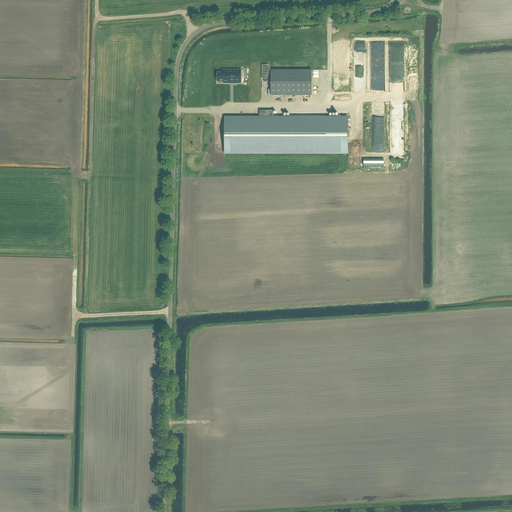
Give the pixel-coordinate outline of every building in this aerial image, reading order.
[(262,65),(262,79),(266,79),(268,79),(268,76),(270,76),(270,68),(268,68),(268,65),(266,65),(262,65)] [(217,73),(217,81),(224,81),(224,83),(230,83),(230,81),(241,81),(241,70),(222,70),(222,73),(217,73)] [(312,70),(271,70),(271,96),(312,96),(312,70)] [(390,152),(404,152),(404,103),(390,103),(390,106),(396,106),(396,112),(390,112),(390,152)] [(347,118),(273,118),(273,111),(259,111),(259,118),(225,118),(225,153),(347,153),(347,118)] [(375,150),(384,150),(384,124),(380,124),(380,134),(379,134),(379,140),(375,140),(375,141),(377,141),(377,142),(380,143),(380,147),(375,147),(375,150)]
